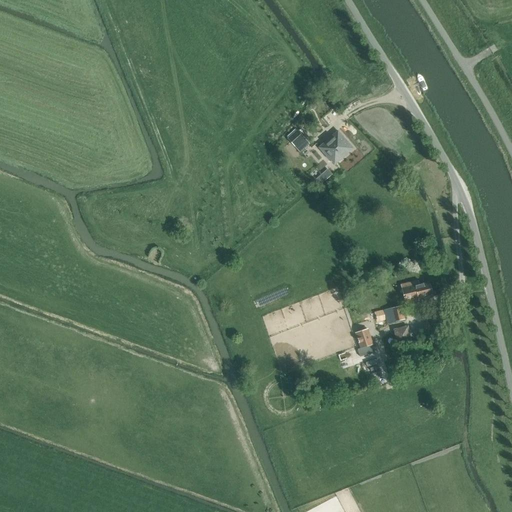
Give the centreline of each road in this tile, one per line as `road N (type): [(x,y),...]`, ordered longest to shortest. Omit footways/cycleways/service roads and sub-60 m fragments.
road 1 (unclassified): [(511,390),(456,181),(347,0)]
road 2 (unclassified): [(511,152),(421,0)]
